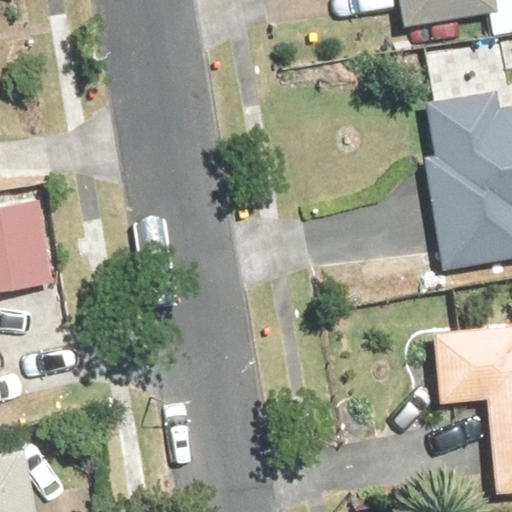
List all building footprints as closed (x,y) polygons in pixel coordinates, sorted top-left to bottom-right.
[(395,0),(398,15),(481,0),(395,0)] [(430,154),(416,156),(432,261),(511,249),(511,99),(489,103),(487,85),(421,95),(430,154)] [(39,200),(0,206),(0,294),(52,286),(39,200)] [(511,318),(511,317),(420,325),(426,395),(476,391),(485,487),(511,484),(511,318)] [(29,511),(20,443),(0,446),(0,511),(29,511)]
